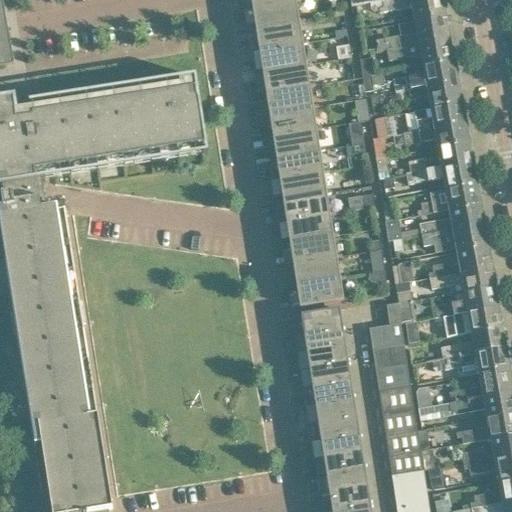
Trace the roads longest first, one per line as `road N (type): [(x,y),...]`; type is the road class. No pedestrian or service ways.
road 1 (residential): [(297,498),(253,226)]
road 2 (residential): [(253,226),(212,0)]
road 3 (residential): [(66,200),(253,226)]
road 4 (residential): [(511,172),(480,0)]
road 5 (residential): [(22,27),(191,0)]
